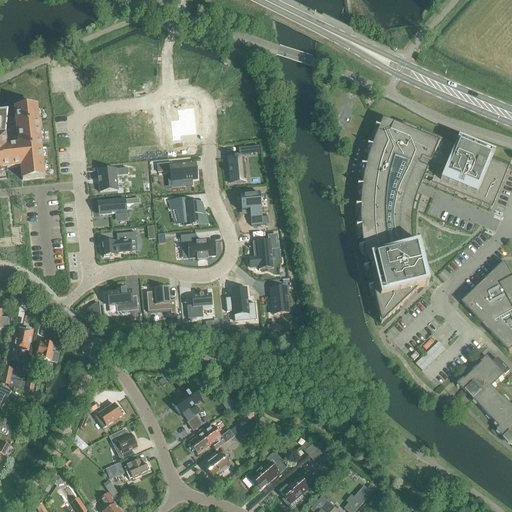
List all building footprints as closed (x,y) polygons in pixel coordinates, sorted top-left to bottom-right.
[(239,95),(225,98),(231,123),(248,119),(244,98),(249,97),(247,87),(238,89),(239,95)] [(0,171),(21,170),(22,182),(44,180),(44,178),(41,154),(39,133),(40,133),(39,124),(38,124),(36,108),(15,110),(19,147),(6,148),(5,137),(7,119),(0,118),(0,171)] [(195,115),(183,116),(186,137),(198,136),(195,115)] [(359,219),(359,220),(360,228),(361,239),(361,240),(362,248),(364,259),(365,261),(369,279),(370,281),(374,299),(374,300),(379,318),(379,319),(386,317),(387,319),(399,308),(404,303),(415,292),(417,290),(424,288),(427,288),(427,286),(422,267),(422,264),(418,247),(413,248),(413,246),(411,239),(411,238),(411,231),(411,228),(411,221),(411,219),(412,213),(412,210),(414,203),(415,202),(417,195),(417,194),(422,182),(423,182),(491,210),(508,169),(508,168),(491,161),(494,154),(458,139),(455,146),(401,124),(400,128),(382,120),(381,122),(374,139),(374,140),(373,141),(371,148),(367,158),(365,168),(362,178),(362,180),(361,187),(360,198),(360,199),(360,200),(359,208),(359,219)] [(95,128),(94,132),(95,145),(104,144),(105,149),(121,148),(119,124),(98,126),(95,128)] [(249,148),(238,149),(239,156),(250,155),(249,148)] [(240,158),(227,160),(228,171),(229,171),(229,174),(230,185),(245,183),(243,158),(240,159),(240,158)] [(172,164),(157,166),(158,174),(169,173),(170,183),(185,181),(186,187),(192,186),(192,181),(197,180),(197,176),(196,176),(196,172),(193,172),(192,165),(172,167),(172,164)] [(127,169),(97,173),(99,194),(117,192),(116,178),(128,176),(127,169)] [(258,194),(240,196),(242,213),(250,212),(250,216),(251,227),(262,226),(268,225),(267,218),(262,219),(261,219),(258,194)] [(139,200),(98,204),(99,213),(101,212),(102,217),(116,215),(117,220),(120,219),(126,214),(125,206),(139,205),(139,200)] [(190,201),(169,203),(171,210),(177,211),(180,225),(183,225),(184,227),(207,225),(204,214),(203,214),(201,207),(202,207),(202,205),(192,206),(190,201)] [(117,243),(102,244),(104,258),(117,257),(117,255),(131,253),(130,242),(136,241),(135,234),(116,235),(117,243)] [(195,236),(180,237),(181,246),(187,245),(189,261),(197,260),(197,262),(207,261),(207,260),(215,259),(216,259),(214,242),(196,244),(195,236)] [(254,259),(249,259),(250,269),(258,269),(258,271),(272,269),(272,261),(271,250),(277,250),(277,243),(276,236),(268,237),(269,244),(261,244),(253,244),(254,259)] [(511,276),(505,264),(494,275),(490,278),(462,304),(484,326),(490,332),(509,353),(511,350),(511,406),(504,398),(503,399),(492,388),(509,373),(498,362),(495,365),(487,358),(482,364),(483,365),(465,382),(464,381),(458,387),(466,395),(468,393),(474,399),(473,400),(501,429),(498,432),(503,437),(511,447),(511,276)] [(274,293),(270,293),(270,301),(270,306),(271,306),(271,309),(274,309),(277,316),(289,315),(286,288),(273,290),(274,293)] [(153,293),(146,294),(147,314),(149,314),(149,316),(170,314),(170,315),(176,315),(175,301),(170,302),(169,290),(169,289),(159,290),(159,289),(152,289),(153,293)] [(120,292),(106,294),(108,308),(116,307),(116,306),(121,306),(122,314),(138,312),(137,300),(136,300),(131,301),(130,298),(131,298),(131,291),(125,292),(125,291),(120,291),(120,292)] [(246,291),(231,292),(231,299),(233,313),(233,316),(248,315),(248,321),(256,320),(255,307),(248,307),(248,305),(246,291)] [(192,307),(186,307),(188,320),(196,319),(203,319),(202,309),(212,307),(211,294),(191,296),(192,307)] [(19,351),(27,353),(31,333),(23,331),(23,333),(17,332),(11,362),(17,363),(19,351)] [(39,342),(36,359),(50,362),(55,363),(57,363),(59,355),(57,354),(52,353),(50,353),(52,343),(44,342),(44,343),(39,342)] [(439,342),(416,364),(423,371),(446,349),(439,342)] [(4,368),(1,385),(9,387),(13,370),(4,368)] [(12,379),(10,386),(21,388),(22,382),(12,379)] [(27,379),(25,393),(33,395),(36,381),(27,379)] [(1,387),(0,388),(0,403),(4,396),(7,398),(11,392),(1,387)] [(193,389),(171,405),(179,417),(182,415),(187,423),(187,424),(193,432),(200,427),(188,410),(202,401),(193,389)] [(97,410),(99,408),(96,404),(94,405),(94,404),(86,409),(90,414),(97,410)] [(103,430),(121,418),(114,406),(95,418),(103,430)] [(84,414),(79,426),(83,428),(88,416),(84,414)] [(246,429),(251,436),(258,432),(253,424),(246,429)] [(236,427),(229,433),(233,438),(240,433),(236,427)] [(212,429),(190,445),(198,456),(211,447),(215,452),(219,449),(233,438),(229,433),(229,432),(220,439),(212,429)] [(124,432),(110,439),(113,446),(121,463),(133,457),(131,452),(137,449),(131,437),(127,438),(124,432)] [(233,438),(219,449),(222,454),(221,455),(221,456),(222,457),(224,457),(239,446),(233,438)] [(0,454),(3,456),(8,447),(2,444),(0,447),(0,454)] [(305,452),(315,464),(327,452),(322,447),(319,449),(314,444),(305,452)] [(75,449),(68,455),(72,460),(79,453),(75,449)] [(213,479),(222,473),(223,474),(228,470),(228,469),(230,467),(222,457),(221,456),(204,468),(213,479)] [(110,459),(102,461),(105,468),(112,466),(110,459)] [(66,460),(62,464),(66,469),(70,465),(66,460)] [(140,475),(149,471),(146,464),(145,465),(143,460),(127,467),(133,481),(141,477),(140,475)] [(255,485),(260,491),(285,469),(279,463),(272,469),(267,463),(259,470),(257,468),(245,478),(253,487),(255,485)] [(114,479),(123,475),(119,465),(110,470),(114,479)] [(304,471),(279,493),(284,499),(282,501),(290,510),(303,498),(301,496),(309,489),(304,483),(310,478),(304,471)] [(112,499),(117,495),(110,485),(105,489),(112,499)] [(364,488),(344,510),(346,511),(355,511),(371,495),(375,490),(370,486),(366,491),(364,488)] [(118,511),(107,496),(100,501),(107,511),(104,511),(118,511)] [(86,511),(78,499),(70,504),(76,511),(86,511)] [(320,499),(309,511),(310,511),(334,511),(331,509),(327,505),(320,499)]
